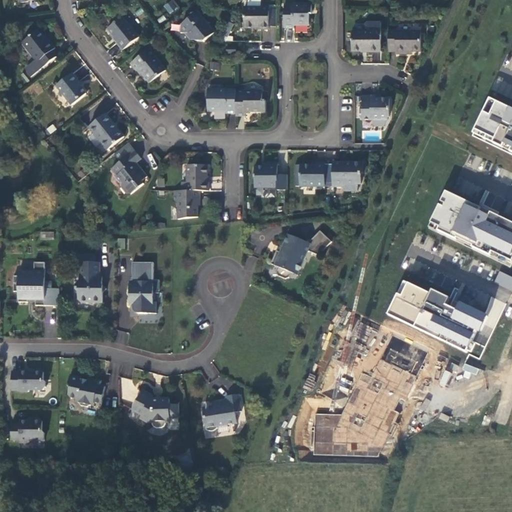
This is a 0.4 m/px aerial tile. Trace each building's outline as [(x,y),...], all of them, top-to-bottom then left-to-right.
[(173,0),(172,0),(163,5),(168,14),(178,9),(173,0)] [(266,26),(266,2),(259,2),(259,5),(243,6),(243,25),(259,25),(259,26),(266,26)] [(308,2),(282,2),(282,24),(292,24),(292,21),(306,21),(306,10),(308,10),(308,2)] [(213,32),(196,11),(181,23),(178,32),(193,34),(194,40),(204,40),(213,32)] [(136,36),(121,18),(107,30),(114,40),(115,43),(120,50),(136,36)] [(36,29),(18,43),(31,60),(33,63),(36,61),(39,65),(39,66),(54,55),(50,50),(51,49),(36,29)] [(379,29),(351,29),(351,49),(378,49),(379,29)] [(418,29),(384,29),(384,49),(394,49),(394,51),(404,51),(404,49),(419,49),(418,29)] [(162,70),(147,50),(130,63),(134,69),(136,68),(147,82),(162,70)] [(30,72),(39,65),(36,61),(33,63),(31,60),(25,65),(30,72)] [(30,72),(25,65),(21,67),(21,72),(25,76),(30,72)] [(69,72),(53,84),(68,104),(83,92),(77,85),(78,84),(69,72)] [(243,84),(233,84),(233,89),(233,112),(233,114),(243,114),(243,109),(263,109),(262,99),(260,99),(260,89),(243,89),(243,84)] [(224,112),(233,112),(233,89),(206,89),(206,109),(224,109),(224,112)] [(360,95),(360,117),(385,117),(385,113),(386,113),(386,97),(373,96),(373,95),(360,95)] [(511,108),(491,98),(473,135),(511,153),(511,108)] [(103,114),(86,127),(103,149),(120,135),(103,114)] [(112,153),(118,161),(132,150),(126,142),(112,153)] [(118,161),(110,168),(118,176),(118,184),(124,191),(128,192),(131,192),(142,182),(140,179),(145,175),(134,161),(138,157),(132,150),(118,161)] [(274,190),(283,190),(283,174),(275,174),(275,162),(265,162),(265,166),(252,166),(253,186),(274,186),(274,190)] [(297,185),(321,185),(320,162),(313,162),(313,164),(297,164),(297,185)] [(360,162),(329,162),(330,185),(342,185),(342,182),(357,182),(357,172),(361,171),(360,162)] [(180,180),(180,189),(198,189),(206,189),(206,180),(205,180),(205,164),(185,164),(185,180),(180,180)] [(198,199),(198,189),(180,189),(172,189),(173,200),(176,207),(177,219),(197,215),(197,199),(198,199)] [(511,223),(447,192),(428,229),(510,267),(511,263),(511,223)] [(307,243),(287,234),(279,252),(275,251),(270,264),(278,267),(275,273),(277,276),(284,279),(287,278),(292,267),(299,270),(307,251),(317,256),(331,243),(319,231),(307,243)] [(33,303),(43,303),(44,259),(33,259),(33,268),(17,268),(17,273),(12,273),(12,288),(17,288),(17,299),(26,299),(26,297),(34,297),(33,303)] [(76,297),(79,300),(101,300),(101,290),(105,287),(100,282),(101,274),(98,274),(98,260),(93,260),(78,260),(78,279),(74,282),(74,287),(76,290),(76,297)] [(129,292),(128,304),(130,304),(138,312),(154,312),(155,301),(151,301),(152,292),(154,289),(158,289),(158,279),(152,278),(152,261),(131,261),(131,280),(128,280),(128,292),(129,292)] [(494,282),(511,290),(511,276),(499,271),(494,282)] [(406,282),(389,316),(467,353),(467,351),(471,352),(483,329),(488,317),(434,291),(432,294),(406,282)] [(365,345),(373,329),(359,322),(340,362),(349,367),(361,343),(365,345)] [(378,456),(427,353),(392,337),(371,378),(361,374),(341,415),(315,415),(314,454),(378,456)] [(455,373),(458,366),(450,363),(447,371),(444,370),(438,384),(446,387),(452,372),(455,373)] [(464,364),(462,370),(477,374),(479,368),(464,364)] [(9,368),(9,387),(17,387),(17,388),(25,388),(27,386),(40,387),(43,384),(43,379),(41,377),(41,369),(38,367),(33,366),(31,369),(26,369),(26,368),(17,367),(17,369),(9,368)] [(78,375),(67,372),(65,381),(67,383),(65,392),(67,395),(73,396),(73,400),(76,400),(78,403),(84,405),(87,403),(90,403),(91,400),(98,402),(102,384),(97,383),(95,380),(91,380),(92,378),(86,376),(85,378),(77,376),(78,375)] [(150,394),(139,388),(129,408),(139,413),(137,417),(144,421),(149,421),(149,423),(150,425),(153,427),(158,427),(161,425),(162,423),(162,421),(166,421),(166,417),(175,417),(175,403),(166,403),(166,397),(157,397),(157,400),(152,400),(152,397),(150,397),(149,396),(150,394)] [(199,406),(202,427),(233,422),(231,410),(237,409),(235,393),(222,395),(223,400),(208,402),(209,405),(199,406)] [(16,421),(8,420),(8,437),(16,437),(16,439),(25,439),(27,437),(41,438),(41,430),(38,428),(39,418),(36,416),(32,416),(30,418),(16,418),(16,421)]
